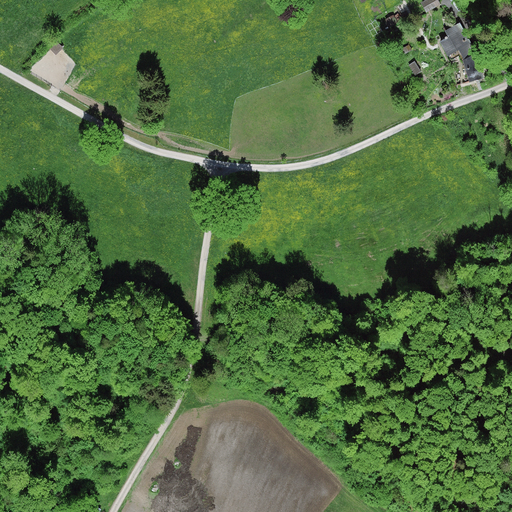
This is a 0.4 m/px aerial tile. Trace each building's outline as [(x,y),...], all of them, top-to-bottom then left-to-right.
[(437,0),(427,0),(421,4),(427,13),(440,5),(437,0)] [(378,19),(369,23),(374,33),(383,29),(378,19)] [(448,37),(441,42),(448,57),(459,51),(464,60),(462,61),(470,82),(484,78),(476,54),(477,53),(460,23),(444,31),(448,37)] [(410,45),(401,49),(404,54),(413,50),(410,45)] [(414,62),(409,65),(415,76),(421,72),(414,62)]
